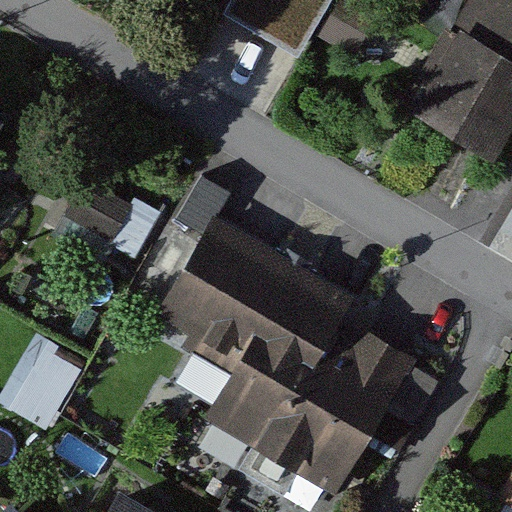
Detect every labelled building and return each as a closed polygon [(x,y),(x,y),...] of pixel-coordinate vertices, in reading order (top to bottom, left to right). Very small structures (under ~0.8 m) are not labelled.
[(242,0),(236,11),(312,56),(345,0),(242,0)] [(511,138),(511,0),(492,0),(429,99),(506,148),(511,138)] [(0,146),(21,108),(0,96),(0,146)] [(135,239),(164,200),(99,153),(71,192),(135,239)] [(426,325),(234,215),(182,306),(244,341),(212,397),(342,472),(426,325)] [(30,319),(8,388),(59,405),(81,336),(30,319)] [(188,511),(146,487),(130,511),(188,511)]
